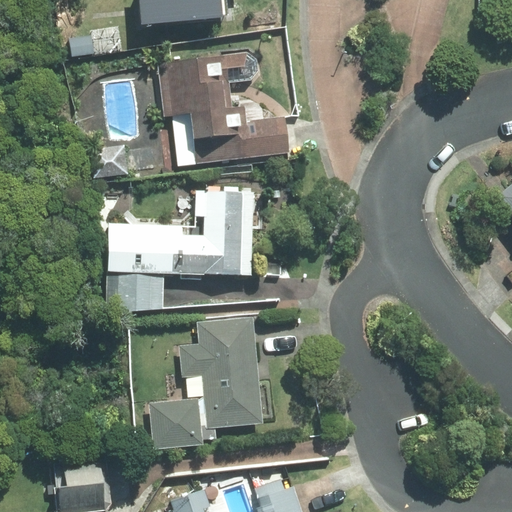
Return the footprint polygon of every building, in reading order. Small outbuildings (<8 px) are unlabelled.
[(133,0),(136,27),(217,20),(215,0),(133,0)] [(119,52),(116,28),(87,31),(88,37),(66,40),(68,58),(119,52)] [(245,54),(153,65),(159,118),(171,117),(177,166),(286,154),(282,118),(245,122),(243,108),(230,109),(228,84),(248,82),(256,73),(254,61),(245,54)] [(124,145),(87,147),(89,179),(126,177),(124,145)] [(511,185),(495,199),(511,219),(511,185)] [(249,278),(251,195),(193,192),(193,227),(106,225),(101,313),(160,310),(161,275),(249,278)] [(260,425),(250,319),(196,324),(198,346),(177,348),(182,401),(145,404),(150,451),(201,447),(200,441),(214,440),(213,429),(260,425)] [(55,511),(72,511),(104,508),(98,461),(50,467),(55,511)] [(279,480),(251,489),(258,508),(253,509),(253,511),(298,511),(291,488),(282,490),(279,480)] [(201,511),(201,510),(209,508),(203,490),(152,507),(153,511),(201,511)]
